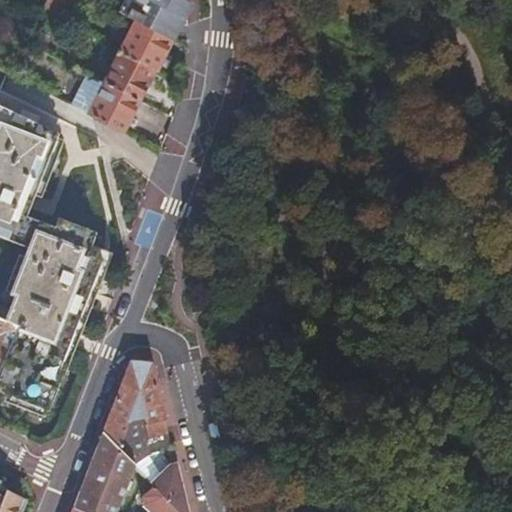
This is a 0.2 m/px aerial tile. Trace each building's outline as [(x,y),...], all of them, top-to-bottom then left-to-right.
[(47,0),(71,12),(77,0),(47,0)] [(135,0),(128,15),(137,19),(173,38),(174,39),(178,33),(189,12),(188,0),(135,0)] [(155,69),(157,70),(173,38),(137,19),(120,51),(155,69)] [(120,89),(140,99),(155,69),(120,51),(105,81),(120,89)] [(0,317),(19,326),(0,367),(0,392),(26,406),(43,370),(38,367),(42,360),(54,336),(81,281),(93,257),(79,250),(88,231),(53,214),(48,222),(17,207),(56,129),(33,118),(18,110),(0,101),(0,83),(7,69),(0,65),(0,317)] [(74,103),(124,129),(140,99),(120,89),(105,81),(89,73),(74,103)] [(20,105),(18,110),(33,118),(36,111),(20,105)] [(0,367),(19,326),(0,317),(0,367)] [(138,361),(128,361),(117,390),(102,430),(129,459),(140,450),(146,449),(142,435),(166,431),(150,363),(138,361)] [(113,511),(133,463),(129,459),(102,430),(81,483),(69,511),(113,511)] [(150,481),(179,511),(186,511),(184,502),(174,461),(167,464),(150,481)] [(179,511),(150,481),(147,478),(141,483),(146,488),(141,492),(140,501),(151,511),(179,511)] [(0,511),(16,511),(23,495),(6,486),(5,488),(0,485),(0,511)]
